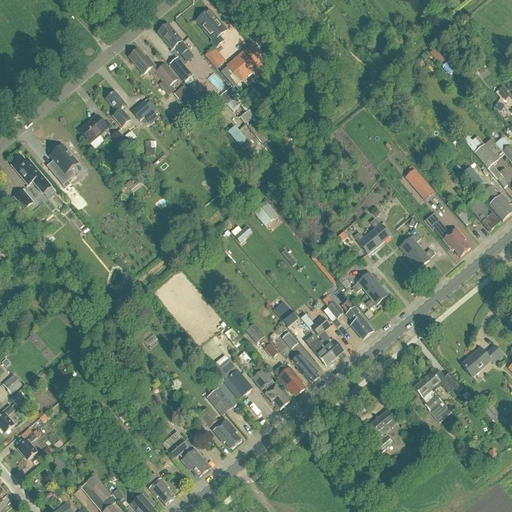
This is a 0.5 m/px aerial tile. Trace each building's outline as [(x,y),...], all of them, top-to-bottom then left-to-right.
[(210,12),(197,24),(213,43),(212,44),(216,49),(224,43),(220,38),(227,32),(210,12)] [(168,26),(159,34),(173,51),(176,49),(182,56),(188,51),(182,44),(182,43),(168,26)] [(232,88),(233,88),(263,63),(250,48),(220,74),(232,88)] [(228,63),(217,49),(207,57),(219,71),(228,63)] [(139,51),(130,59),(144,76),(155,67),(149,60),(147,61),(139,51)] [(187,70),(177,59),(169,66),(184,84),(192,77),(191,76),(193,74),(189,69),(187,70)] [(165,65),(154,74),(162,83),(158,86),(167,97),(174,91),(171,87),(178,81),(165,65)] [(449,76),(455,73),(451,67),(445,70),(449,76)] [(182,100),(193,93),(188,86),(177,93),(182,100)] [(220,98),(234,114),(246,104),(238,95),(238,94),(233,88),(232,88),(220,98)] [(113,118),(122,130),(131,123),(122,112),(127,108),(115,94),(107,101),(118,114),(113,118)] [(175,104),(181,111),(184,108),(178,101),(175,104)] [(145,118),(152,126),(159,120),(144,103),(132,114),(140,123),(145,118)] [(496,104),(493,110),(501,114),(504,108),(496,104)] [(97,117),(79,133),(90,145),(108,130),(97,117)] [(127,142),(118,132),(111,139),(119,149),(127,142)] [(471,143),(462,133),(457,137),(486,171),(503,157),(490,142),(481,148),(475,140),(471,143)] [(511,147),(511,146),(510,147),(503,138),(495,145),(511,165),(511,147)] [(53,161),(47,167),(61,183),(72,173),(68,168),(76,162),(60,143),(47,154),(53,161)] [(146,149),(146,158),(154,158),(154,149),(146,149)] [(28,165),(22,158),(12,167),(29,187),(33,183),(43,195),(52,188),(30,163),(28,165)] [(462,176),(474,191),(482,184),(470,169),(462,176)] [(414,172),(407,178),(418,192),(426,186),(414,172)] [(511,179),(507,174),(502,179),(511,191),(511,179)] [(499,199),(490,188),(484,194),(492,203),(490,204),(491,206),(489,208),(502,223),(511,215),(511,212),(508,208),(509,207),(501,197),(499,199)] [(23,192),(14,199),(24,211),(33,204),(23,192)] [(485,210),(477,201),(468,208),(490,234),(500,226),(493,217),(492,218),(487,213),(488,212),(486,209),(485,210)] [(266,229),(278,218),(265,204),(253,214),(266,229)] [(474,222),(463,209),(455,215),(466,229),(474,222)] [(370,236),(379,248),(390,238),(381,227),(380,228),(375,222),(371,226),(375,231),(370,236)] [(452,254),(454,253),(460,260),(470,251),(465,244),(466,243),(456,231),(449,236),(445,231),(444,232),(436,222),(430,227),(452,254)] [(247,229),(234,239),(240,246),(252,236),(247,229)] [(343,234),(337,238),(342,244),(347,239),(343,234)] [(359,245),(368,257),(379,248),(370,236),(364,241),(359,235),(355,239),(359,245)] [(400,250),(409,261),(420,251),(415,245),(421,241),(417,236),(412,240),(411,240),(400,250)] [(409,261),(418,272),(430,262),(429,261),(434,257),(430,252),(425,257),(420,251),(409,261)] [(282,256),(288,263),(291,260),(285,253),(282,256)] [(339,279),(347,289),(352,286),(347,280),(351,277),(347,273),(339,279)] [(362,290),(367,296),(378,286),(369,275),(357,285),(358,286),(352,290),(356,295),(362,290)] [(366,307),(370,311),(375,307),(376,307),(388,298),(378,286),(367,296),(371,302),(366,307)] [(333,304),(328,309),(337,319),(342,315),(333,304)] [(361,319),(358,316),(359,315),(354,310),(346,316),(350,322),(351,321),(354,325),(350,328),(356,335),(357,334),(364,342),(373,334),(361,319)] [(280,320),(288,329),(298,321),(290,312),(280,320)] [(320,344),(335,361),(343,354),(333,341),(332,343),(324,334),(330,329),(322,319),(311,329),(322,342),(320,344)] [(254,326),(246,333),(256,345),(264,338),(254,326)] [(223,335),(235,349),(242,343),(231,329),(223,335)] [(297,345),(294,341),(288,335),(282,340),(291,351),(297,345)] [(320,344),(313,335),(308,339),(314,346),(310,349),(315,356),(326,368),(335,361),(320,344)] [(279,343),(270,346),(272,356),(282,353),(279,343)] [(480,350),(461,366),(472,380),(491,364),(493,366),(503,358),(495,348),(485,356),(480,350)] [(235,360),(241,368),(249,362),(243,354),(235,360)] [(301,356),(292,363),(299,371),(298,372),(302,377),(304,376),(312,385),(319,380),(316,376),(318,375),(308,363),(307,364),(301,356)] [(1,365),(5,370),(10,366),(6,361),(1,365)] [(217,366),(212,370),(238,402),(253,391),(238,372),(237,373),(228,361),(219,368),(217,366)] [(283,366),(274,374),(278,379),(278,380),(290,395),(292,394),(296,399),(305,391),(301,386),(302,385),(290,370),(288,372),(283,366)] [(274,405),(280,412),(290,405),(263,372),(252,381),(262,392),(264,390),(268,394),(265,396),(273,406),(274,405)] [(423,382),(449,414),(450,413),(433,394),(441,387),(448,395),(454,390),(457,394),(462,390),(450,376),(445,380),(439,373),(434,377),(432,374),(423,382)] [(2,387),(11,397),(23,387),(13,377),(2,387)] [(430,413),(438,423),(449,414),(423,382),(414,390),(427,406),(425,407),(430,413)] [(207,400),(223,418),(234,409),(218,390),(207,400)] [(27,402),(19,392),(10,401),(18,410),(27,402)] [(485,412),(493,422),(500,416),(491,406),(485,412)] [(4,416),(0,419),(0,429),(5,435),(16,427),(8,418),(15,412),(11,408),(2,415),(4,416)] [(207,411),(202,414),(200,412),(194,417),(203,429),(206,427),(209,430),(217,423),(207,411)] [(369,428),(379,440),(381,443),(375,447),(381,455),(393,445),(387,437),(386,439),(383,436),(397,424),(387,413),(369,428)] [(84,422),(77,424),(79,430),(86,428),(84,422)] [(237,435),(226,422),(213,433),(224,446),(225,445),(231,452),(241,444),(235,437),(237,435)] [(457,446),(445,431),(440,435),(453,450),(457,446)] [(18,450),(28,462),(37,454),(30,445),(38,439),(40,437),(36,432),(25,441),(27,443),(18,450)] [(54,446),(58,450),(64,445),(60,441),(54,446)] [(190,456),(186,452),(189,450),(182,442),(176,447),(172,441),(165,447),(170,453),(169,453),(176,461),(181,457),(184,461),(183,462),(191,471),(192,470),(200,479),(208,472),(201,463),(202,462),(195,452),(190,456)] [(50,447),(39,456),(43,461),(54,452),(50,447)] [(52,466),(60,473),(62,470),(63,471),(69,464),(60,456),(52,466)] [(388,464),(395,472),(402,466),(395,458),(388,464)] [(158,500),(165,509),(175,501),(168,492),(169,491),(161,481),(160,482),(155,475),(154,476),(148,469),(141,476),(146,482),(152,489),(148,491),(156,501),(158,500)] [(102,505),(112,497),(96,478),(86,486),(102,505)] [(153,511),(151,509),(154,507),(155,508),(155,507),(137,487),(129,494),(137,503),(131,508),(134,511),(153,511)] [(117,491),(111,496),(117,503),(118,504),(124,499),(117,491)]
